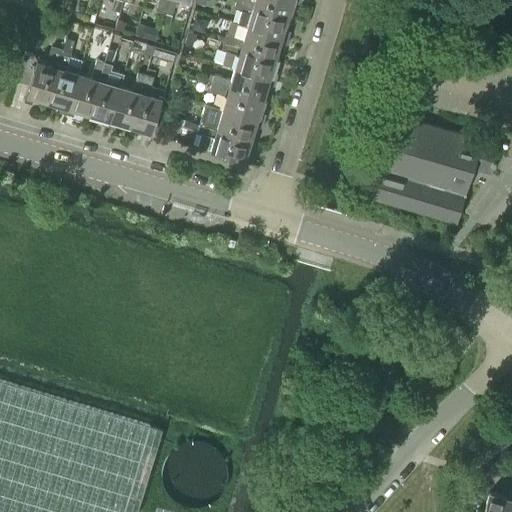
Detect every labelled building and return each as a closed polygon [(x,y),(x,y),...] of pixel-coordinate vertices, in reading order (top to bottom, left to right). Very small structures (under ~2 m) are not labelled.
[(113,0),(111,9),(119,11),(122,0),(113,0)] [(158,0),(155,10),(163,13),(166,0),(158,0)] [(166,0),(163,13),(161,21),(169,24),(176,0),(182,0),(190,2),(190,0),(166,0)] [(234,22),(288,38),(290,31),(284,29),(288,15),(236,0),(234,9),(238,10),(234,22)] [(236,0),(288,15),(292,2),(298,3),(299,0),(236,0)] [(76,3),(72,14),(80,17),(84,6),(76,3)] [(117,18),(114,27),(123,31),(126,21),(117,18)] [(139,21),(135,34),(153,39),(156,30),(147,27),(148,24),(139,21)] [(224,41),(276,57),(280,43),(286,44),(288,38),(234,22),(234,23),(230,21),(224,41)] [(188,31),(184,42),(193,45),(196,33),(188,31)] [(62,49),(47,101),(61,105),(59,112),(66,114),(78,73),(82,60),(69,56),(74,40),(66,37),(62,49)] [(276,57),(224,41),(221,49),(225,50),(221,64),(234,67),(275,80),(277,73),(271,71),(276,57)] [(147,42),(144,52),(152,54),(155,45),(147,42)] [(36,60),(24,101),(31,103),(33,97),(47,101),(62,49),(50,45),(45,63),(36,60)] [(155,45),(152,54),(159,56),(161,47),(155,45)] [(89,113),(108,49),(100,47),(91,76),(78,73),(66,114),(73,116),(75,109),(89,113)] [(108,49),(89,113),(102,117),(100,124),(106,126),(119,84),(122,72),(110,69),(115,51),(108,49)] [(119,84),(106,126),(113,128),(115,121),(130,126),(148,64),(140,62),(132,88),(119,84)] [(148,64),(130,126),(143,130),(141,137),(149,139),(164,89),(151,85),(156,67),(148,64)] [(212,83),(263,99),(268,84),(273,86),(275,80),(234,67),(230,80),(214,75),(212,83)] [(221,109),(263,122),(265,115),(259,113),(263,99),(212,83),(209,91),(225,95),(221,109)] [(199,125),(251,140),(255,126),(261,127),(263,122),(221,109),(218,121),(202,116),(199,125)] [(456,224),(470,174),(472,168),(491,173),(499,143),(396,113),(370,198),(456,224)] [(251,140),(199,125),(197,132),(201,133),(197,146),(251,162),(253,155),(247,153),(251,140)] [(0,511),(123,511),(126,511),(136,511),(161,427),(0,378),(0,511)] [(510,511),(511,506),(511,497),(489,491),(482,511),(510,511)]
